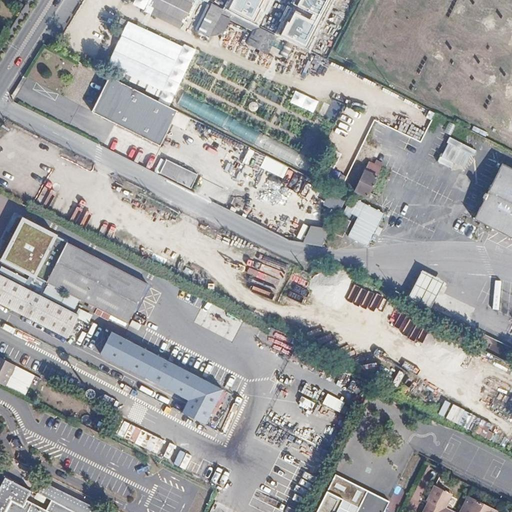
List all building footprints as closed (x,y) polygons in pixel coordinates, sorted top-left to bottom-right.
[(195,0),(136,0),(132,9),(182,31),(195,0)] [(231,0),(227,8),(254,22),(265,0),(231,0)] [(336,0),(299,0),(296,6),(312,14),(309,19),(295,12),(282,36),(311,50),(336,0)] [(197,30),(209,37),(224,35),(231,22),(254,34),(247,46),(268,58),(278,40),(210,4),(197,30)] [(185,52),(125,24),(105,64),(166,93),(185,52)] [(286,58),(290,48),(283,46),(279,55),(286,58)] [(105,75),(88,109),(156,143),(166,121),(180,127),(186,116),(105,75)] [(218,125),(222,119),(204,109),(200,115),(218,125)] [(453,165),(465,170),(473,149),(447,138),(436,163),(451,169),(453,165)] [(142,165),(147,154),(138,150),(133,161),(142,165)] [(257,170),(303,190),(309,177),(263,157),(257,170)] [(195,175),(163,159),(156,171),(189,187),(195,175)] [(380,168),(383,162),(375,159),(372,164),(380,168)] [(366,197),(380,168),(372,164),(364,160),(350,189),(366,197)] [(511,171),(500,165),(471,222),(511,242),(511,171)] [(49,191),(42,205),(48,208),(55,194),(49,191)] [(367,246),(382,212),(349,197),(341,214),(353,220),(345,237),(367,246)] [(341,237),(349,220),(339,215),(331,233),(341,237)] [(22,219),(2,258),(127,322),(147,283),(22,219)] [(299,225),(297,242),(322,245),(324,227),(299,225)] [(426,311),(442,281),(419,270),(404,299),(426,311)] [(311,289),(316,278),(301,271),(287,299),(284,297),(280,307),(276,305),(274,309),(284,314),(286,310),(298,316),(309,295),(311,296),(314,290),(311,289)] [(77,313),(0,273),(0,301),(66,336),(77,313)] [(496,309),(500,283),(495,282),(491,309),(496,309)] [(376,313),(384,298),(366,289),(359,304),(376,313)] [(291,332),(269,320),(266,326),(289,337),(291,332)] [(93,359),(184,398),(176,415),(203,426),(212,406),(218,409),(227,386),(104,334),(93,359)] [(0,383),(5,385),(15,365),(3,359),(0,357),(0,383)] [(397,370),(390,384),(397,388),(404,373),(397,370)] [(412,400),(417,386),(410,384),(406,398),(412,400)] [(325,394),(321,404),(339,412),(343,402),(325,394)] [(296,405),(311,411),(314,403),(300,397),(296,405)] [(443,400),(437,414),(443,417),(450,403),(443,400)] [(486,441),(494,428),(452,403),(445,416),(486,441)] [(158,451),(163,440),(121,421),(114,436),(174,461),(179,449),(169,444),(164,454),(158,451)] [(74,511),(54,502),(48,511),(47,511),(23,499),(29,488),(2,474),(0,478),(0,511),(74,511)] [(382,511),(389,500),(336,474),(316,511),(382,511)] [(430,502),(425,511),(450,511),(443,508),(450,494),(433,486),(427,500),(430,502)] [(222,495),(214,506),(220,510),(227,499),(222,495)] [(467,495),(458,511),(493,511),(495,510),(467,495)] [(425,511),(430,502),(427,500),(420,511),(425,511)]
